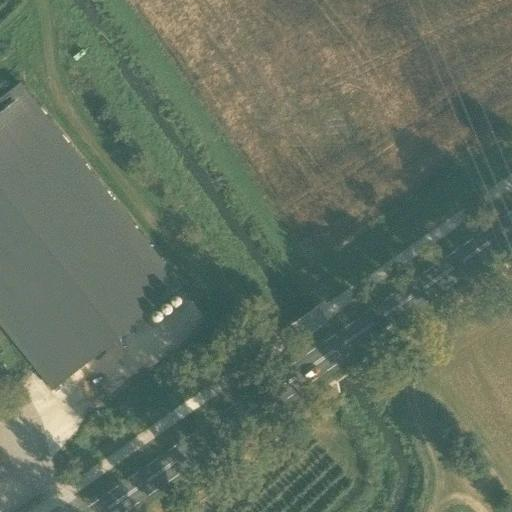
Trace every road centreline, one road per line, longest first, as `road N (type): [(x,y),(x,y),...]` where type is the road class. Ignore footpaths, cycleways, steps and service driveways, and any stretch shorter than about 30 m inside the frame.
road 1 (primary): [(104,511),(511,227)]
road 2 (track): [(442,487),(411,405),(410,378),(421,357),(511,291)]
